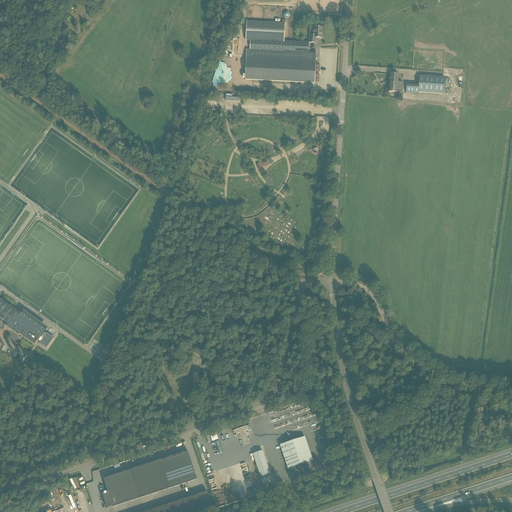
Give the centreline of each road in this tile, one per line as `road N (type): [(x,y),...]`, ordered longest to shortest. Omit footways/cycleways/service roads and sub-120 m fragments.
road 1 (tertiary): [(332,282),(308,281),(299,290),(279,375),(259,404),(0,496)]
road 2 (tertiary): [(348,0),(332,282)]
road 3 (unclassified): [(332,282),(342,371),(388,511)]
road 4 (unclassified): [(484,388),(448,380),(405,353),(369,291),(332,282)]
road 5 (motorway): [(511,456),(343,511)]
